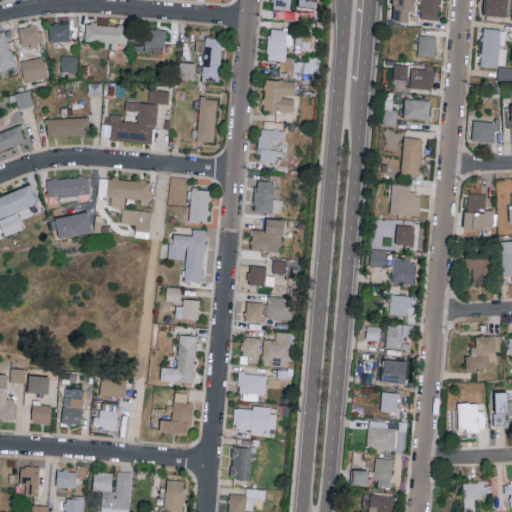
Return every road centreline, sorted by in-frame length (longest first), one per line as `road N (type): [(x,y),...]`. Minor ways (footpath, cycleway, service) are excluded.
road 1 (residential): [(418,511),(464,0)]
road 2 (residential): [(205,511),(249,0)]
road 3 (secondary): [(342,0),(301,511)]
road 4 (secondary): [(327,511),(363,91)]
road 5 (residential): [(248,18),(78,7),(0,18)]
road 6 (residential): [(0,178),(84,161),(237,172)]
road 7 (residential): [(0,449),(210,462)]
